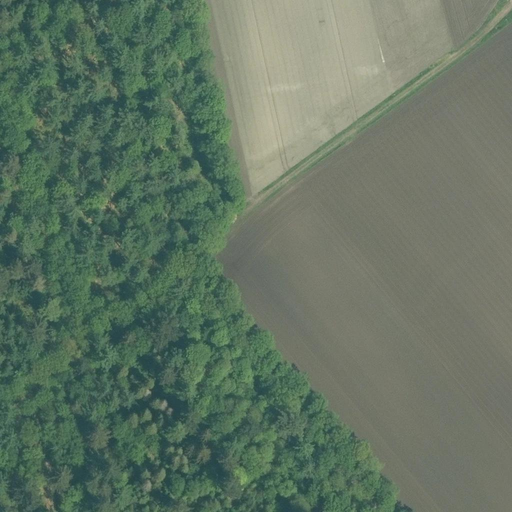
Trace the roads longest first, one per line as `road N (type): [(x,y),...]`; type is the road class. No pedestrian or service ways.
road 1 (track): [(500,18),(233,220),(188,275)]
road 2 (track): [(188,275),(378,511)]
road 3 (track): [(150,0),(146,196),(155,232),(188,275)]
road 4 (track): [(188,275),(0,414)]
road 5 (track): [(78,356),(0,171)]
road 6 (track): [(55,511),(32,390)]
